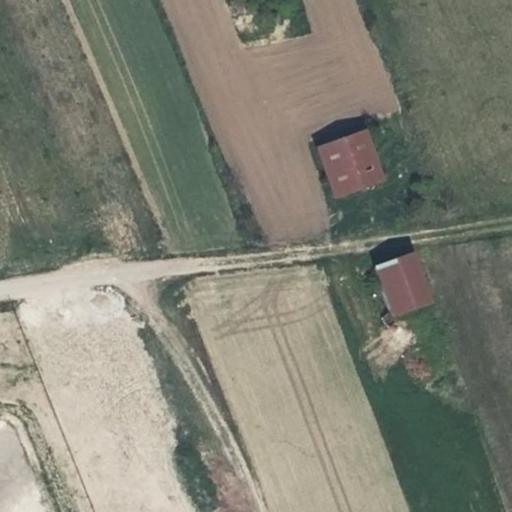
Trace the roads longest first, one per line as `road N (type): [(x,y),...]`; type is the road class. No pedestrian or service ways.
road 1 (track): [(0,292),(511,223)]
road 2 (track): [(258,511),(208,407),(130,276)]
